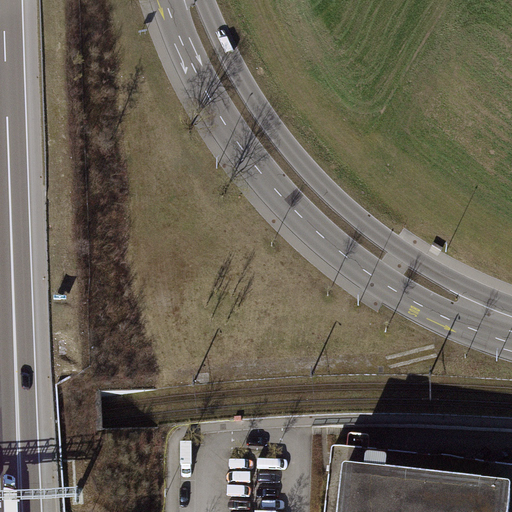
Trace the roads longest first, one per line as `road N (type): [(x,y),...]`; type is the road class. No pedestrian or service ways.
road 1 (secondary): [(511,326),(405,278),(331,224),(237,112),(185,0)]
road 2 (motorway): [(34,511),(0,130)]
